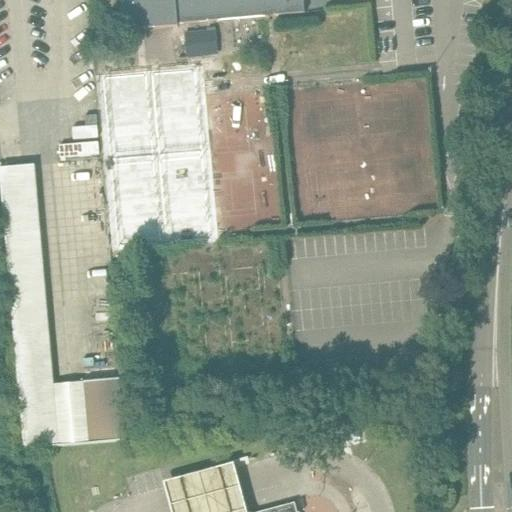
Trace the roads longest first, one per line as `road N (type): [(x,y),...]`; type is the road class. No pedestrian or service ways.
road 1 (secondary): [(495,368),(499,239),(511,150)]
road 2 (secondary): [(495,368),(486,403),(487,511)]
